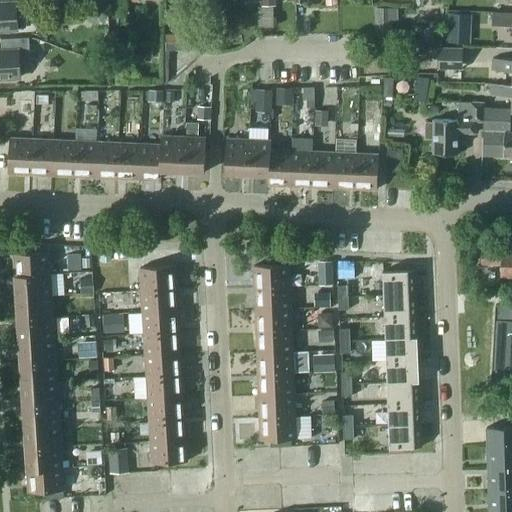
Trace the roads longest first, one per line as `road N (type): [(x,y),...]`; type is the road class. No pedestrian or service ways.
road 1 (residential): [(224,511),(207,205)]
road 2 (residential): [(454,511),(443,220)]
road 3 (residential): [(443,220),(207,205)]
road 4 (residential): [(207,205),(0,199)]
